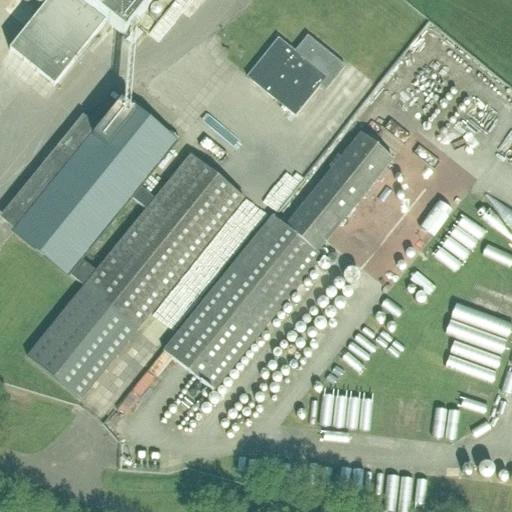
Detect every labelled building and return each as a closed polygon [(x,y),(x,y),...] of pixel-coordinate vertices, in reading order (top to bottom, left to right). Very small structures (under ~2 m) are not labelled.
[(52,0),(9,55),(54,91),(106,26),(124,41),(156,0),(52,0)] [(246,79),(294,118),(320,87),(325,91),(344,68),(307,38),(294,54),(277,40),(246,79)] [(81,260),(131,198),(139,189),(138,189),(174,145),(120,101),(13,232),(68,277),(68,276),(81,260)] [(162,354),(212,394),(322,259),(317,255),(392,161),(396,156),(370,134),(365,140),(360,136),(285,229),(272,218),(162,354)] [(404,172),(414,179),(428,160),(418,153),(404,172)] [(26,360),(79,403),(243,200),(190,157),(154,201),(139,189),(131,198),(147,211),(97,272),(81,260),(68,276),(84,289),(26,360)] [(425,348),(416,364),(439,376),(445,366),(455,371),(458,366),(425,348)] [(503,388),(511,380),(511,378),(502,366),(492,374),(503,388)] [(123,413),(134,422),(150,402),(139,393),(123,413)] [(336,393),(332,407),(344,410),(347,395),(336,393)] [(414,408),(409,430),(434,436),(441,404),(429,401),(427,411),(414,408)] [(328,424),(341,428),(345,416),(331,412),(328,424)]
